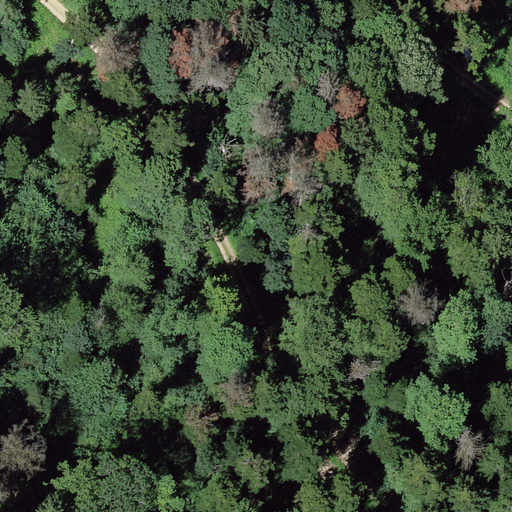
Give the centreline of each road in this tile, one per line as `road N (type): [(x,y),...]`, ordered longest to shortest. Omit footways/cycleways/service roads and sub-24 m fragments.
road 1 (track): [(41,0),(207,187),(362,511)]
road 2 (track): [(511,114),(370,0)]
